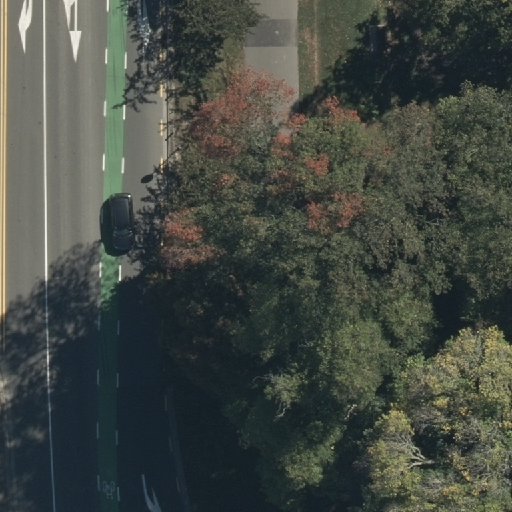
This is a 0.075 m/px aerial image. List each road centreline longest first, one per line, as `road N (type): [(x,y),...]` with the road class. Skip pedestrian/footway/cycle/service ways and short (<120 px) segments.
road 1 (primary): [(117,0),(142,40),(150,511)]
road 2 (primary): [(44,0),(47,355),(58,511)]
